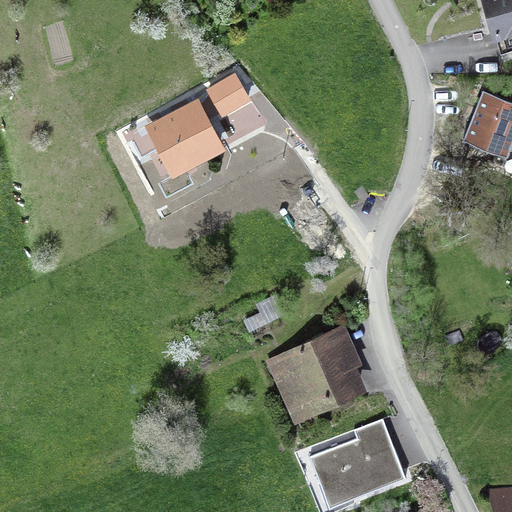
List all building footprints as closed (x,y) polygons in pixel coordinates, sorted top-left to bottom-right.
[(511,0),(482,0),(493,37),(511,31),(511,0)] [(220,114),(246,99),(233,76),(207,91),(220,114)] [(511,140),(511,102),(481,91),(461,140),(505,158),(511,140)] [(168,165),(205,145),(196,128),(202,125),(192,107),(149,129),(168,165)] [(359,202),(367,197),(360,187),(353,193),(359,202)] [(314,409),(356,389),(330,331),(268,360),(294,416),(313,407),(314,409)] [(403,478),(381,422),(357,431),(361,440),(312,459),(331,506),(403,478)] [(511,511),(511,490),(487,493),(492,511),(511,511)]
